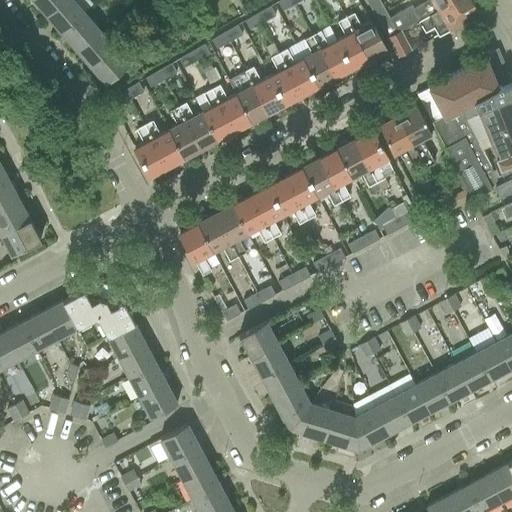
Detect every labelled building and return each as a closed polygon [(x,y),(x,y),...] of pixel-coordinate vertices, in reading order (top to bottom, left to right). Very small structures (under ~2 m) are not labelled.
[(32,0),(45,15),(62,0),(32,0)] [(62,0),(45,15),(60,32),(83,12),(93,4),(89,0),(62,0)] [(131,0),(129,3),(137,10),(145,0),(131,0)] [(292,0),(279,0),(277,1),(282,10),(294,3),(292,0)] [(378,0),(365,0),(371,10),(381,4),(378,0)] [(411,4),(389,17),(391,21),(390,22),(396,32),(400,30),(418,20),(451,0),(427,0),(413,8),(411,4)] [(470,0),(451,0),(418,20),(424,30),(432,25),(438,35),(474,16),(476,9),(470,0)] [(267,7),(256,13),(261,22),(274,15),(269,6),(267,7)] [(60,32),(75,49),(98,29),(83,12),(60,32)] [(344,16),(367,59),(374,55),(376,57),(382,54),(382,51),(384,50),(368,20),(359,25),(352,12),(344,16)] [(248,18),(244,21),(249,30),(261,22),(256,13),(248,18)] [(343,33),(334,38),(350,68),(352,67),(354,69),(360,65),(360,62),(367,59),(344,16),(336,21),(343,33)] [(232,27),(223,32),(228,41),(242,34),(237,25),(232,27)] [(75,49),(90,67),(113,46),(98,29),(75,49)] [(319,30),(311,34),(333,77),(340,73),(342,75),(348,72),(348,69),(350,68),(334,38),(326,43),(319,30)] [(386,37),(396,57),(410,49),(400,30),(396,32),(386,37)] [(223,32),(211,40),(216,49),(228,41),(223,32)] [(301,56),(317,86),(318,85),(321,86),(327,83),(327,80),(333,77),(311,34),(303,38),(310,51),(301,56)] [(203,44),(190,51),(195,60),(208,53),(203,44)] [(285,48),(277,52),(300,95),(306,91),(309,93),(315,90),(315,87),(317,86),(301,56),(295,44),(286,49),(285,48)] [(113,46),(90,67),(105,84),(128,64),(113,46)] [(511,87),(496,49),(426,86),(435,104),(441,115),(430,121),(468,193),(471,198),(472,198),(490,188),(493,186),(499,183),(496,178),(490,166),(491,165),(461,108),(472,102),(476,109),(475,109),(494,156),(493,156),(498,168),(499,168),(504,180),(504,181),(511,176),(511,87)] [(190,51),(178,59),(183,68),(195,60),(190,51)] [(276,69),(267,74),(283,104),(285,103),(287,104),(293,101),(293,98),(300,95),(277,52),(269,57),(276,69)] [(171,63),(157,70),(162,79),(176,72),(171,63)] [(251,66),(243,70),(244,71),(266,113),(273,109),(275,111),(281,108),(281,105),(283,104),(267,74),(258,79),(251,66)] [(157,70),(145,77),(150,86),(162,79),(157,70)] [(244,71),(227,79),(234,92),(234,93),(250,122),(251,121),(254,122),(260,119),(260,116),(266,113),(244,71)] [(137,82),(124,89),(129,98),(142,91),(137,82)] [(218,84),(210,88),(233,131),(239,127),(242,129),(248,125),(248,123),(249,122),(234,92),(225,97),(218,84)] [(209,105),(200,110),(216,140),(218,139),(220,140),(226,137),(226,134),(233,131),(210,88),(202,92),(209,105)] [(129,98),(124,89),(111,97),(116,106),(129,98)] [(185,102),(177,106),(199,148),(206,145),(208,146),(214,143),(214,140),(216,140),(200,110),(191,114),(185,102)] [(176,123),(166,128),(182,157),(184,156),(186,158),(192,155),(193,152),(199,148),(177,106),(169,110),(176,123)] [(396,116),(418,158),(419,158),(424,167),(433,162),(421,139),(430,135),(415,106),(412,107),(409,106),(404,109),(404,112),(396,116)] [(410,163),(418,158),(396,116),(389,120),(386,119),(380,122),(380,124),(377,126),(393,154),(403,149),(410,163)] [(151,120),(143,124),(166,166),(172,163),(174,164),(180,161),(181,158),(182,157),(166,128),(158,132),(151,120)] [(166,166),(143,124),(135,128),(143,142),(133,147),(148,175),(151,174),(153,176),(159,172),(159,170),(166,166)] [(359,136),(352,139),(374,181),(379,189),(382,188),(388,184),(383,176),(392,171),(380,148),(370,130),(368,131),(365,130),(359,133),(359,136)] [(337,147),(335,148),(351,178),(360,173),(366,185),(371,193),(379,189),(374,181),(352,139),(345,143),(343,141),(337,145),(337,147)] [(324,154),(318,158),(340,200),(348,196),(341,183),(351,178),(335,148),(333,150),(330,148),(324,151),(324,154)] [(302,166),(300,167),(316,196),(326,191),(332,204),(340,200),(318,158),(311,161),(308,160),(302,163),(302,166)] [(290,173),(283,176),(305,219),(313,215),(306,202),(316,196),(300,167),(298,168),(296,167),(290,170),(290,173)] [(268,184),(266,185),(281,215),(291,210),(297,223),(305,219),(283,176),(276,180),(274,178),(268,182),(268,184)] [(490,188),(483,192),(487,199),(497,195),(511,189),(511,176),(504,181),(499,183),(494,186),(490,188)] [(0,182),(0,208),(18,199),(7,179),(0,182)] [(255,191),(248,195),(271,237),(279,233),(272,220),(281,215),(266,185),(263,186),(261,185),(255,188),(255,191)] [(468,193),(451,201),(443,185),(435,190),(443,206),(446,211),(471,198),(468,193)] [(443,206),(435,190),(428,193),(436,209),(443,206)] [(233,203),(231,204),(246,233),(256,228),(263,241),(271,237),(248,195),(241,198),(239,197),(233,200),(233,203)] [(0,208),(0,234),(29,219),(18,199),(0,208)] [(511,214),(511,202),(502,206),(506,217),(511,214)] [(220,210),(214,213),(236,255),(244,251),(237,238),(246,233),(231,204),(229,205),(226,203),(220,207),(220,210)] [(409,211),(394,218),(399,227),(413,220),(409,211)] [(198,221),(196,222),(212,252),(221,247),(228,260),(236,255),(214,213),(207,217),(204,215),(198,219),(198,221)] [(490,213),(482,216),(489,235),(498,232),(490,213)] [(399,227),(394,218),(381,225),(386,234),(399,227)] [(29,219),(0,234),(0,235),(10,255),(39,239),(29,219)] [(212,252),(196,222),(194,224),(192,222),(185,225),(185,228),(179,232),(201,274),(210,270),(203,257),(212,252)] [(373,229),(360,237),(365,246),(378,239),(373,229)] [(365,246),(360,237),(346,244),(351,253),(365,246)] [(505,246),(498,249),(503,261),(510,258),(505,246)] [(338,248),(325,255),(330,264),(343,257),(338,248)] [(330,264),(325,255),(312,262),(316,272),(330,264)] [(304,266),(290,274),(295,283),(309,276),(304,266)] [(492,273),(485,277),(492,289),(499,285),(492,273)] [(295,283),(290,274),(277,281),(282,290),(295,283)] [(492,289),(485,277),(478,280),(485,293),(492,289)] [(85,287),(57,302),(72,329),(95,317),(106,336),(133,321),(120,297),(114,286),(109,284),(102,282),(97,281),(85,287)] [(269,285),(255,292),(260,302),(274,294),(269,285)] [(260,302),(255,292),(242,299),(247,309),(260,302)] [(452,294),(445,298),(452,311),(459,307),(452,294)] [(452,311),(445,298),(438,302),(445,314),(452,311)] [(57,302),(38,312),(53,339),(72,329),(57,302)] [(234,304),(220,311),(225,320),(239,313),(234,304)] [(322,317),(319,310),(306,316),(310,324),(322,317)] [(38,312),(19,322),(34,350),(53,339),(38,312)] [(412,316),(405,319),(411,332),(419,328),(412,316)] [(411,332),(405,319),(398,323),(405,336),(411,332)] [(144,342),(133,321),(106,336),(116,356),(144,342)] [(238,335),(248,356),(276,341),(265,321),(238,335)] [(19,322),(0,332),(15,360),(34,350),(19,322)] [(317,337),(320,343),(333,337),(329,330),(317,337)] [(511,330),(493,341),(508,368),(511,366),(511,330)] [(386,331),(376,336),(379,342),(389,337),(386,331)] [(0,332),(0,367),(15,360),(0,332)] [(333,337),(320,343),(324,351),(337,344),(333,337)] [(372,337),(364,341),(371,354),(378,350),(372,337)] [(248,356),(259,376),(286,361),(276,341),(248,356)] [(371,354),(364,341),(358,345),(365,357),(371,354)] [(493,341),(473,352),(488,379),(508,368),(493,341)] [(154,362),(144,342),(116,356),(127,376),(154,362)] [(473,352),(453,362),(468,390),(488,379),(473,352)] [(259,376),(270,396),(297,382),(286,361),(259,376)] [(165,382),(154,362),(127,376),(138,397),(165,382)] [(453,362),(433,373),(448,400),(468,390),(453,362)] [(69,364),(65,377),(73,380),(77,366),(69,364)] [(83,368),(79,381),(88,384),(92,371),(83,368)] [(433,373),(413,384),(428,411),(448,400),(433,373)] [(176,403),(165,382),(138,397),(149,417),(176,403)] [(270,396),(287,428),(308,402),(297,382),(270,396)] [(413,384),(393,394),(407,422),(428,411),(413,384)] [(373,405),(387,432),(407,422),(393,394),(373,405)] [(60,397),(53,395),(48,408),(56,410),(60,397)] [(368,395),(351,404),(353,415),(353,416),(356,449),(387,432),(373,405),(368,395)] [(63,413),(68,399),(60,397),(56,410),(63,413)] [(20,400),(14,404),(20,416),(27,413),(20,400)] [(69,414),(76,417),(81,403),(73,400),(69,414)] [(287,428),(321,438),(330,409),(308,402),(287,428)] [(76,417),(84,419),(88,405),(81,403),(76,417)] [(20,416),(14,404),(7,408),(13,420),(20,416)] [(321,438),(356,449),(353,416),(330,409),(321,438)] [(159,439),(147,445),(157,465),(169,459),(197,444),(186,423),(158,438),(159,439)] [(113,433),(100,440),(103,447),(116,440),(113,433)] [(169,459),(180,479),(208,464),(197,444),(169,459)] [(500,501),(511,494),(511,474),(506,462),(485,473),(500,501)] [(180,479),(191,499),(219,485),(208,464),(180,479)] [(119,477),(123,484),(136,477),(132,470),(119,477)] [(480,511),(500,501),(485,473),(465,484),(480,511)] [(136,477),(123,484),(127,491),(140,483),(136,477)] [(454,511),(478,511),(480,511),(465,484),(445,495),(454,511)] [(191,499),(197,511),(214,511),(229,504),(219,485),(191,499)] [(427,511),(454,511),(445,495),(424,506),(427,511)]
